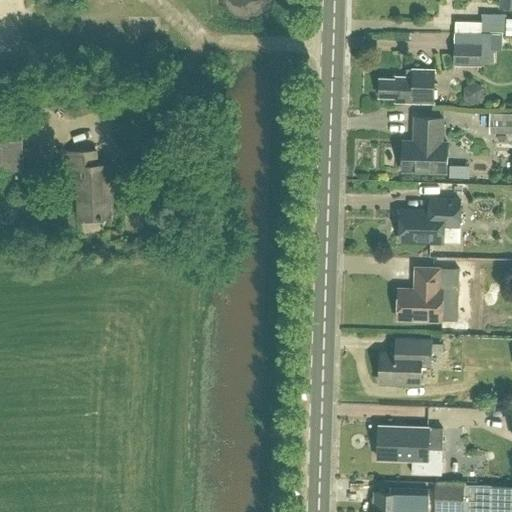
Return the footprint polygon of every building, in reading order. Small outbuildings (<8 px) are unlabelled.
[(511,8),(511,0),(498,0),(498,6),(511,8)] [(482,22),(454,21),(454,34),(481,35),(506,35),(507,14),(482,14),(482,22)] [(453,65),(480,66),(481,35),(454,34),(453,65)] [(434,104),(435,70),(414,69),(413,77),(397,77),(397,79),(380,79),(380,97),(397,98),(396,103),(434,104)] [(0,171),(24,171),(21,107),(0,107),(0,171)] [(511,129),(511,113),(489,113),(489,129),(511,129)] [(443,143),(443,119),(415,118),(415,132),(419,133),(418,142),(404,142),(403,172),(447,173),(448,143),(443,143)] [(97,166),(96,151),(69,153),(70,173),(76,172),(79,219),(110,217),(109,187),(111,187),(110,166),(97,166)] [(460,226),(461,201),(430,200),(430,212),(401,211),(400,241),(444,242),(445,226),(460,226)] [(400,289),(400,319),(444,320),(460,320),(461,268),(441,267),(417,267),(416,289),(400,289)] [(431,340),(410,339),(399,339),(399,353),(382,353),(381,383),(420,384),(420,366),(430,366),(431,340)] [(441,474),(442,450),(443,429),(379,427),(378,458),(413,459),(412,473),(441,474)] [(461,511),(462,485),(434,484),(433,511),(454,511),(461,511)] [(374,511),(421,511),(422,510),(404,509),(404,505),(401,505),(401,494),(375,493),(374,511)]
